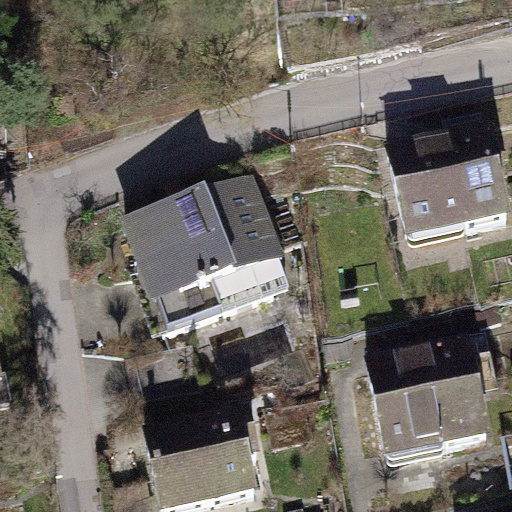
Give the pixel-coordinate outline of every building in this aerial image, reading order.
[(7,113),(0,113),(0,160),(9,160),(7,113)] [(511,216),(491,126),(386,150),(411,257),(511,233),(511,216)] [(257,191),(127,236),(157,323),(288,277),(257,191)] [(470,350),(370,373),(393,474),(493,452),(470,350)] [(247,420),(146,440),(159,511),(255,511),(265,510),(247,420)]
